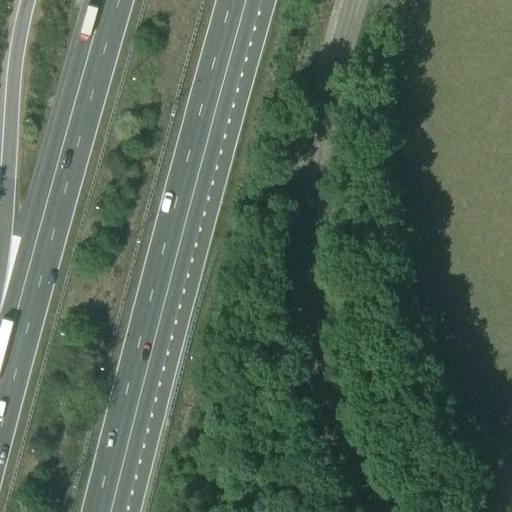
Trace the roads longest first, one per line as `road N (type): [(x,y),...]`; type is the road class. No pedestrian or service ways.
road 1 (unclassified): [(387,511),(319,398),(305,336),(309,172),(350,0)]
road 2 (motorway): [(102,511),(237,0)]
road 3 (motorway): [(111,0),(0,404)]
road 4 (unknown): [(27,0),(8,115),(0,241)]
